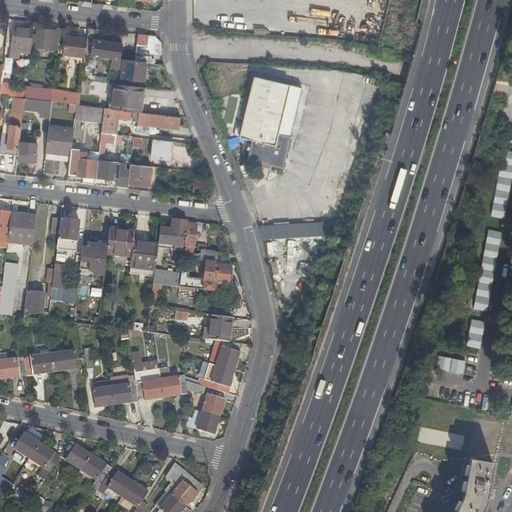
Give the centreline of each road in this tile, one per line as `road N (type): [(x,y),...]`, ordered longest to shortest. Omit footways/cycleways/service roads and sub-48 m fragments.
road 1 (motorway): [(319,511),(414,250),(491,0)]
road 2 (motorway): [(449,0),(411,136),(280,511)]
road 3 (tertiary): [(230,460),(266,344),(235,209)]
road 4 (residential): [(0,185),(235,209)]
road 5 (residential): [(0,407),(230,460)]
road 6 (tertiary): [(235,209),(186,87),(176,24)]
road 7 (residential): [(176,24),(0,4)]
